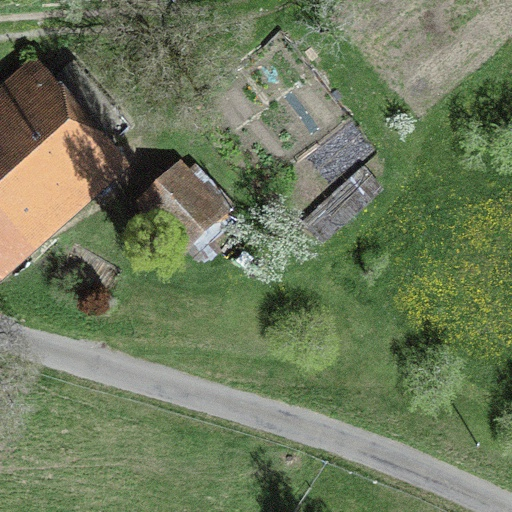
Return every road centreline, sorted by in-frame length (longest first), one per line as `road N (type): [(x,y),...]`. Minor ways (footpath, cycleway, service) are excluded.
road 1 (residential): [(511,511),(298,423),(42,352),(0,333)]
road 2 (track): [(0,28),(188,14),(259,0)]
